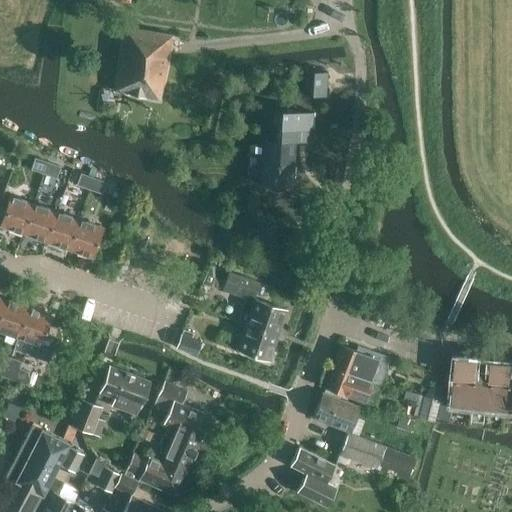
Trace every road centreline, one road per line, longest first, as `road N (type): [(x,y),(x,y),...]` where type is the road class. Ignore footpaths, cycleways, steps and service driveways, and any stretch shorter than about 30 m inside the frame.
road 1 (residential): [(206,511),(277,461),(326,336),(340,325),(443,358),(461,346),(511,352)]
road 2 (residential): [(182,318),(0,260)]
